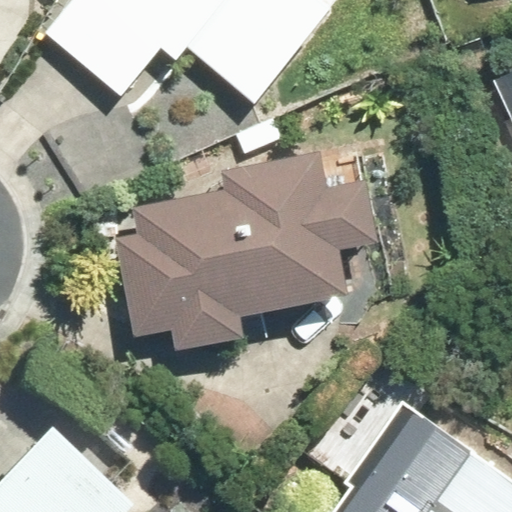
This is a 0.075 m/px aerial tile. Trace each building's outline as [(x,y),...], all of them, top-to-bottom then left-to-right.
[(329,0),(69,0),(47,29),(121,89),(161,40),(178,52),(186,40),(256,95),(329,0)] [(511,68),(497,75),(511,109),(511,68)] [(227,180),(137,200),(141,224),(116,230),(136,329),(173,321),(176,340),(245,327),(242,306),(350,281),(341,232),(380,229),(369,168),(328,176),(322,140),(223,162),(227,180)] [(511,511),(511,468),(402,393),(364,449),(369,453),(329,511),(511,511)] [(0,511),(106,511),(114,503),(32,426),(0,460),(0,511)]
